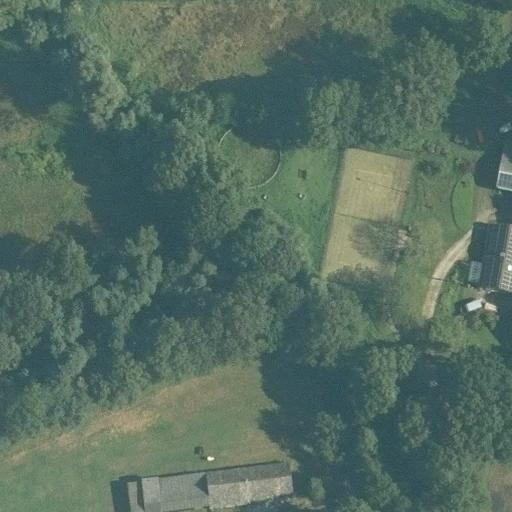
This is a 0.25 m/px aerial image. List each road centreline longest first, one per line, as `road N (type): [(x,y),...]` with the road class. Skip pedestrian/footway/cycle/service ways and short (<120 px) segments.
road 1 (track): [(344,511),(334,405),(31,0)]
road 2 (unknown): [(342,482),(394,434),(506,356)]
